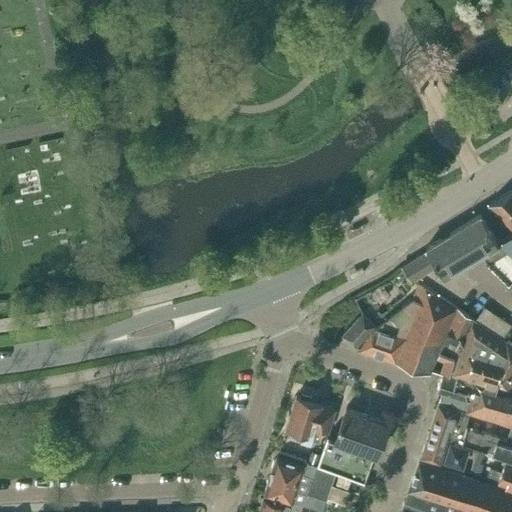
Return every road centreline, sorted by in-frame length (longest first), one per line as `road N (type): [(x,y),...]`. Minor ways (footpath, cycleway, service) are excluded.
road 1 (tertiary): [(0,361),(166,326),(267,292)]
road 2 (tertiary): [(267,292),(411,227),(511,165)]
road 3 (residential): [(381,511),(423,396),(284,343)]
road 4 (residential): [(0,497),(233,494)]
road 5 (residential): [(233,494),(284,343)]
